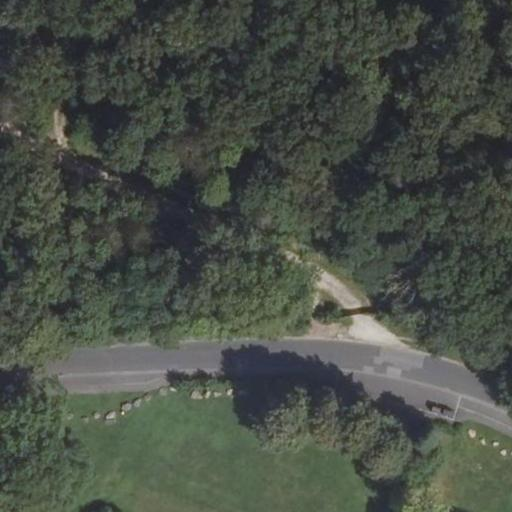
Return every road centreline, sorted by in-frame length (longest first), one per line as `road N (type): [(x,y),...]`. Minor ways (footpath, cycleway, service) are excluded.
road 1 (residential): [(0,354),(385,362),(469,384),(511,405)]
road 2 (track): [(0,123),(320,271),(361,315),(385,362)]
